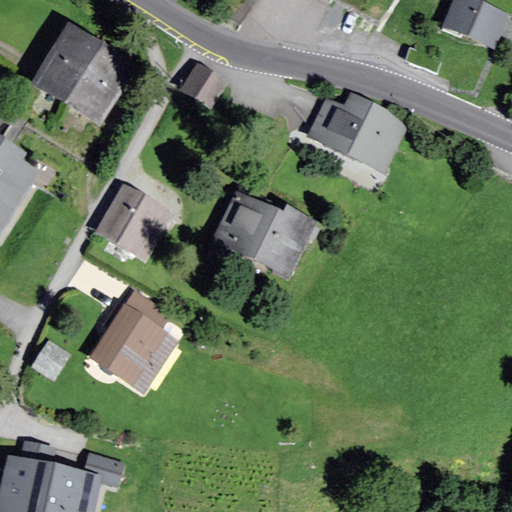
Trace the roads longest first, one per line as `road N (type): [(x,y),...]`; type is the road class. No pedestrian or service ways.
road 1 (residential): [(0,416),(35,318),(197,33)]
road 2 (secondary): [(511,138),(372,85),(239,54),(197,33)]
